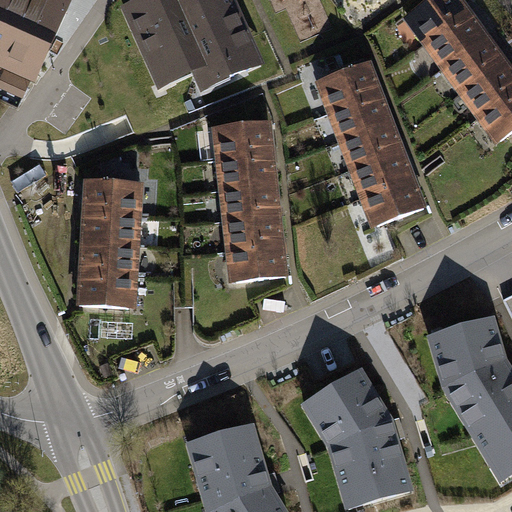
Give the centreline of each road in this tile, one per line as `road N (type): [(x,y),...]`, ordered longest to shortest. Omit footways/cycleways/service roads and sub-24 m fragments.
road 1 (residential): [(511,233),(386,300),(72,427)]
road 2 (tertiary): [(0,249),(72,427)]
road 3 (residential): [(117,0),(0,151)]
